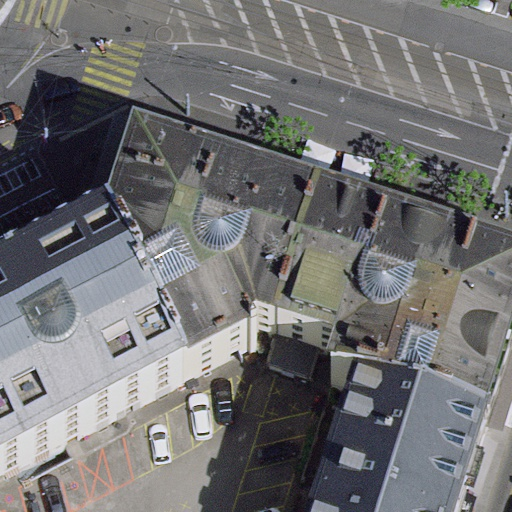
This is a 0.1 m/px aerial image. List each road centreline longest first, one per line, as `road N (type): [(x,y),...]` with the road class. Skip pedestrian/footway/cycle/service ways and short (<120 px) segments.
road 1 (tertiary): [(21,47),(115,68),(176,68),(511,171)]
road 2 (tertiary): [(511,40),(381,0)]
